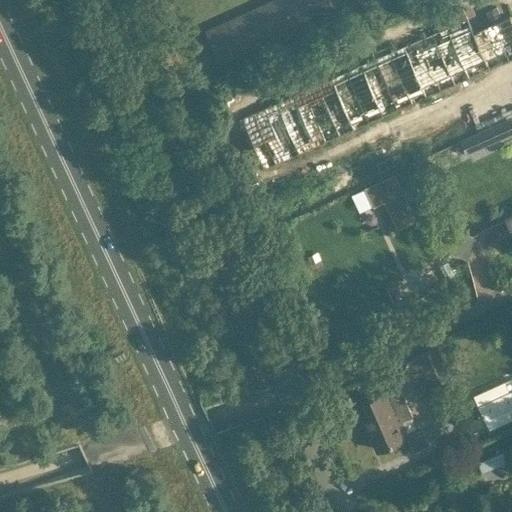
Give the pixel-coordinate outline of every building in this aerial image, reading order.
[(219,62),(334,11),(329,0),(277,0),(206,32),(219,62)] [(264,168),(511,58),(511,20),(510,15),(473,32),(463,8),(434,21),(439,31),(241,117),(264,168)] [(465,155),(511,132),(511,127),(508,118),(458,140),(465,155)] [(384,200),(397,228),(415,219),(394,174),(365,187),(373,205),(384,200)] [(419,274),(408,279),(417,297),(428,292),(419,274)] [(452,375),(439,347),(404,363),(422,400),(449,387),(445,378),(452,375)] [(504,382),(474,396),(489,429),(511,418),(511,399),(508,392),(504,382)] [(408,437),(401,421),(413,415),(400,386),(358,404),(379,450),(408,437)] [(478,460),(485,474),(511,463),(505,448),(478,460)]
